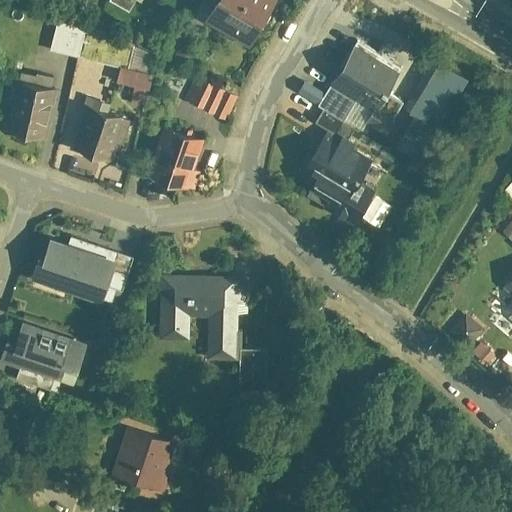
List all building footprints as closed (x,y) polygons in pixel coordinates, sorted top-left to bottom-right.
[(271,8),(257,0),(225,0),(214,19),(252,40),(271,8)] [(76,55),(84,27),(55,19),(48,47),(76,55)] [(396,69),(355,43),(330,84),(354,99),(370,109),(396,69)] [(128,61),(150,68),(154,53),(132,46),(128,61)] [(117,64),(113,80),(145,89),(149,73),(117,64)] [(226,119),(236,93),(202,80),(192,106),(226,119)] [(296,91),(315,101),(321,90),(302,80),(296,91)] [(53,91),(18,83),(6,131),(42,139),(53,91)] [(341,119),(354,99),(330,84),(317,103),(322,106),(341,119)] [(330,129),(346,139),(354,127),(341,119),(322,106),(314,119),(330,129)] [(119,117),(91,108),(76,152),(104,161),(119,117)] [(199,141),(168,128),(148,177),(179,190),(199,141)] [(306,189),(356,221),(376,190),(360,179),(374,157),(346,139),(330,129),(300,175),(310,182),(306,189)] [(116,258),(48,235),(34,275),(101,299),(116,258)] [(245,279),(167,277),(165,333),(177,333),(177,313),(210,314),(209,355),(232,356),(233,309),(244,300),(245,279)] [(465,315),(457,333),(476,341),(484,323),(465,315)] [(77,369),(87,339),(23,317),(12,347),(77,369)] [(264,392),(264,347),(237,347),(237,392),(264,392)] [(167,446),(124,432),(109,480),(152,494),(167,446)]
